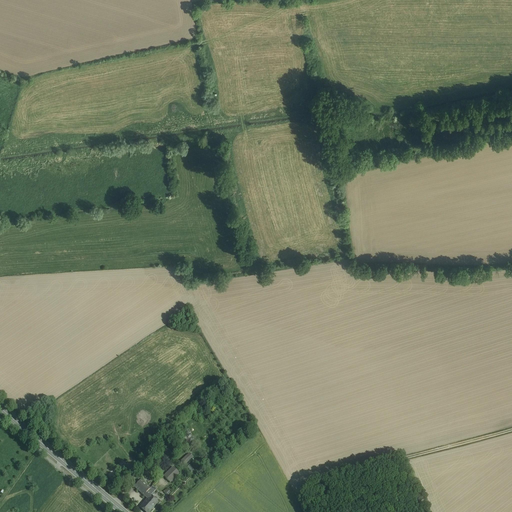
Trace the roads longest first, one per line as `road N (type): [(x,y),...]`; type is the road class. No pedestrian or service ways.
road 1 (track): [(304,511),(302,491),(313,483),(511,430)]
road 2 (primary): [(0,405),(125,511)]
